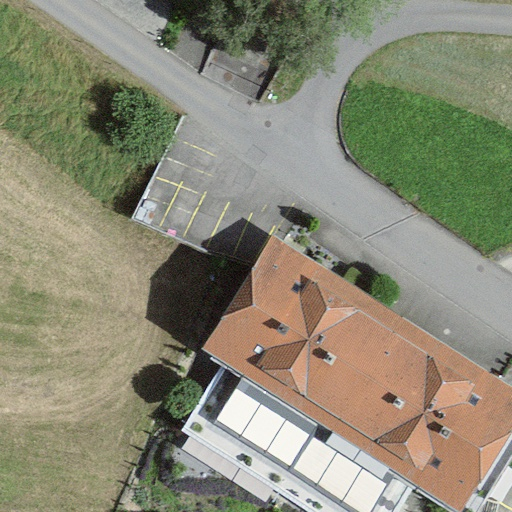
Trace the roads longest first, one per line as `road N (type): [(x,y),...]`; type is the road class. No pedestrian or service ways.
road 1 (unclassified): [(283,155),(335,65),(360,38),(421,17),(511,19)]
road 2 (residential): [(283,155),(511,316)]
road 3 (residential): [(63,0),(283,155)]
